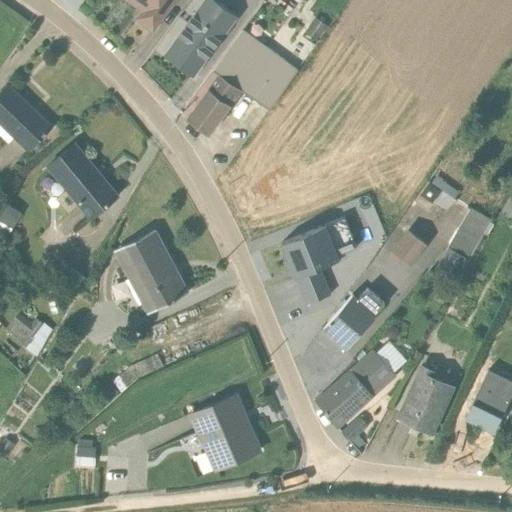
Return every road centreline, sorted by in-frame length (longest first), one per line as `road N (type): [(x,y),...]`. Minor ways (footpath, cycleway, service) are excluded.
road 1 (unclassified): [(334,469),(207,185),(181,144),(121,71),(35,0)]
road 2 (unclassified): [(334,469),(290,488),(119,508)]
road 3 (unclassified): [(511,488),(334,469)]
